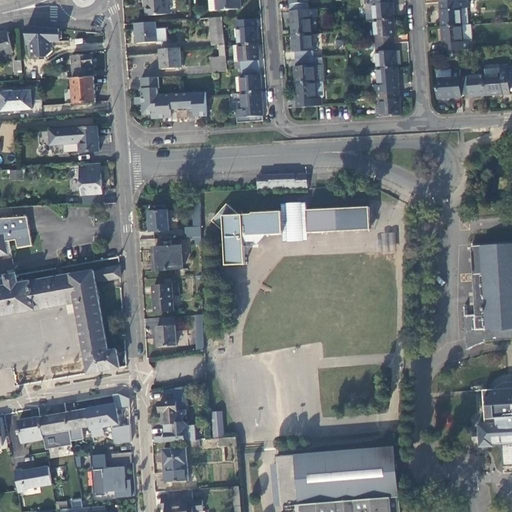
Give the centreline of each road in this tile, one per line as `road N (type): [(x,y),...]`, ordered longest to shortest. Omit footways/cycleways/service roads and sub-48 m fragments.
road 1 (residential): [(135,377),(113,30),(89,0)]
road 2 (residential): [(269,0),(278,131),(422,122)]
road 3 (residential): [(135,377),(0,402)]
road 4 (residential): [(146,511),(136,388)]
road 5 (residential): [(422,122),(413,0)]
